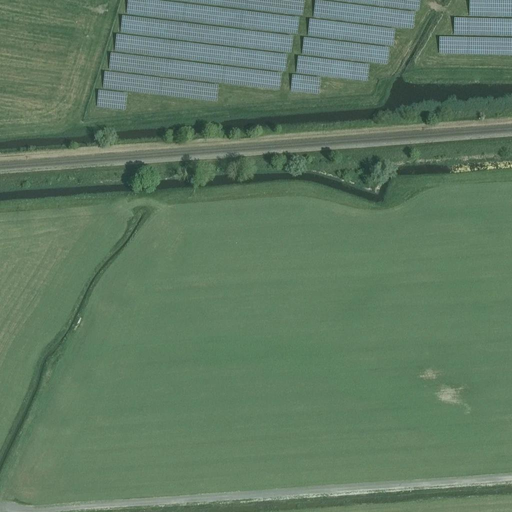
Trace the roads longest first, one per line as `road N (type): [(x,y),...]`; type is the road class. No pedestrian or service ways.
road 1 (track): [(511,477),(37,510),(0,505)]
road 2 (track): [(79,326),(0,487)]
